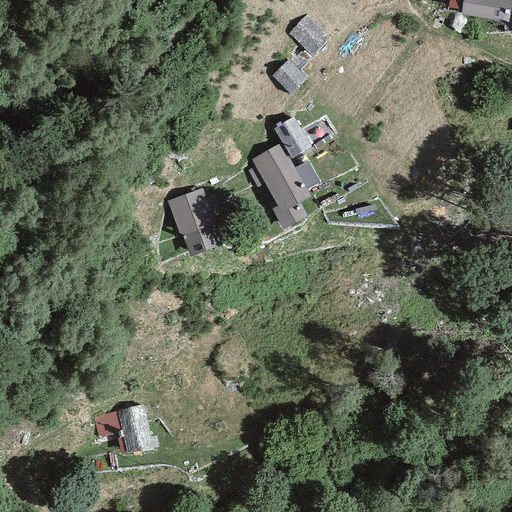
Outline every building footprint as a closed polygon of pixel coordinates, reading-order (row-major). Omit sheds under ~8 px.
[(511,6),(511,0),(463,0),(461,17),(509,25),(511,6)] [(329,39),(307,15),(288,33),(310,57),(329,39)] [(306,81),(288,61),(271,75),(289,96),(306,81)] [(311,150),(293,118),(274,129),(291,161),(311,150)] [(280,146),(251,161),(255,167),(247,171),(257,191),(264,187),(272,201),(267,204),(283,233),(308,219),(301,205),(310,200),(280,146)] [(202,191),(168,203),(189,260),(224,248),(202,191)] [(153,450),(143,406),(117,412),(128,456),(153,450)]
